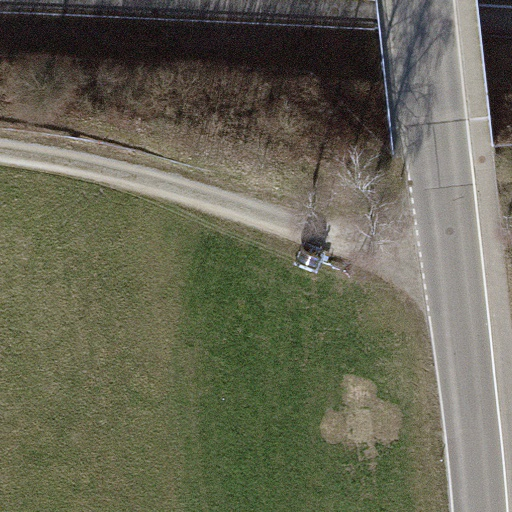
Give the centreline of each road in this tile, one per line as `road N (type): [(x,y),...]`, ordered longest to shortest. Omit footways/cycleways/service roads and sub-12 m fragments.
road 1 (unclassified): [(0,165),(161,184),(467,294)]
road 2 (residential): [(467,294),(491,511)]
road 3 (residential): [(447,159),(430,0)]
road 4 (residential): [(447,159),(467,294)]
